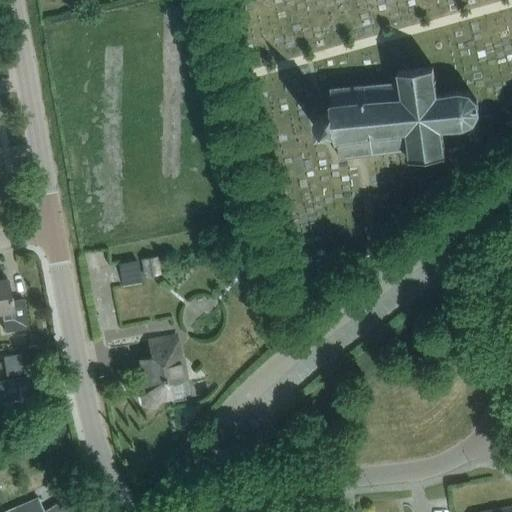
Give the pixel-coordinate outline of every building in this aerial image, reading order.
[(443,155),(441,129),(458,127),(471,122),(477,113),(478,99),(468,91),(456,91),(436,93),(433,66),(398,70),(399,80),(330,87),(332,103),(330,104),(331,113),(317,114),(319,132),(332,131),(333,142),(337,142),(338,157),(407,150),(408,159),(443,155)] [(84,160),(71,161),(73,189),(86,188),(84,160)] [(160,275),(157,256),(140,259),(143,278),(160,275)] [(138,260),(118,264),(122,287),(142,283),(138,260)] [(6,279),(0,280),(0,313),(2,313),(5,332),(28,328),(23,299),(10,302),(6,279)] [(183,380),(175,336),(147,341),(150,359),(137,361),(143,393),(141,396),(142,403),(148,406),(152,406),(157,400),(171,398),(168,383),(183,380)] [(2,363),(5,375),(23,372),(20,354),(2,357),(3,363),(2,363)] [(33,375),(0,380),(0,387),(2,401),(33,396),(35,405),(36,405),(35,396),(32,377),(33,377),(33,375)] [(3,511),(75,511),(75,510),(74,511),(65,497),(44,510),(38,496),(3,511)]
